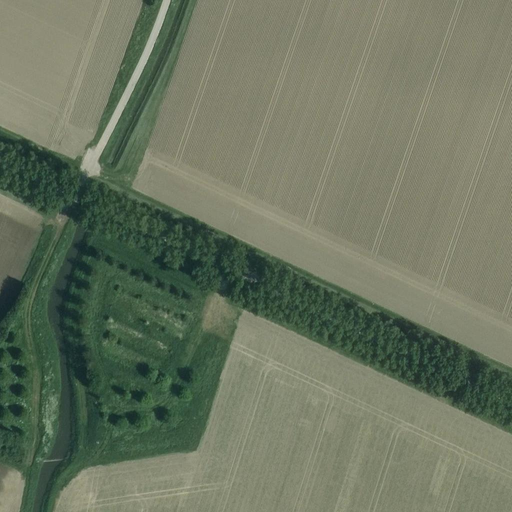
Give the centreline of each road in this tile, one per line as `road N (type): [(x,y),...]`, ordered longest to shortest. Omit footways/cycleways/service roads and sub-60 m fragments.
road 1 (track): [(76,467),(84,413),(70,311),(94,237),(511,432)]
road 2 (track): [(0,128),(511,370)]
road 3 (unclassified): [(511,400),(0,160)]
road 4 (track): [(21,511),(36,379),(27,310),(166,0)]
road 5 (track): [(49,511),(62,480),(83,463),(192,447),(225,347),(216,294),(227,267)]
road 6 (track): [(216,294),(154,421),(110,437),(76,467)]
